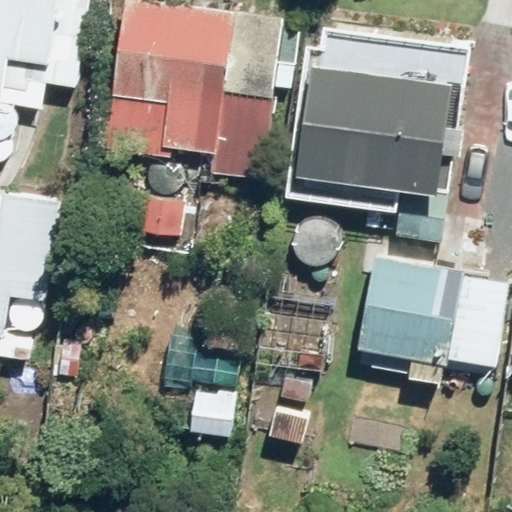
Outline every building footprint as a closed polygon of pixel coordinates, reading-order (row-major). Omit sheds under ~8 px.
[(0,0),(0,103),(6,104),(6,101),(46,107),(49,82),(81,85),(94,0),(0,0)] [(286,16),(157,0),(129,0),(111,147),(172,154),(173,146),(225,153),(223,172),(266,177),(286,16)] [(401,188),(441,194),(442,189),(452,190),(472,47),(330,26),(326,50),(313,48),(291,194),(398,210),(401,188)] [(0,331),(8,332),(13,294),(48,299),(62,199),(0,190),(0,331)] [(140,229),(185,233),(188,202),(143,198),(140,229)] [(346,215),(302,206),(293,251),(337,260),(346,215)] [(448,214),(403,210),(401,238),(446,240),(448,214)] [(70,270),(105,272),(106,255),(71,252),(70,270)] [(379,257),(363,347),(416,357),(412,379),(445,386),(450,355),(495,363),(510,282),(379,257)] [(217,288),(213,346),(247,347),(250,291),(217,288)] [(0,353),(33,355),(35,337),(0,333),(0,353)]
